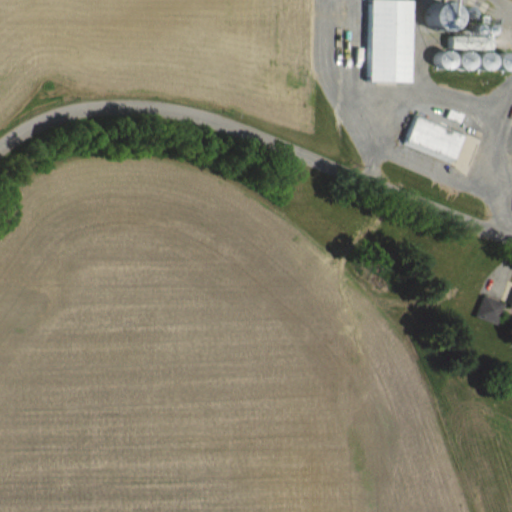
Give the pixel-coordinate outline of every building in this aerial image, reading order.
[(363,82),(405,82),(405,0),(364,0),(363,82)] [(431,33),(449,23),(437,1),(418,12),(431,33)] [(444,49),(484,49),(484,37),(444,37),(444,49)] [(439,51),(427,60),(437,72),(448,62),(439,51)] [(459,73),(470,62),(458,51),(448,62),(459,73)] [(500,74),(510,62),(499,52),(489,64),(500,74)] [(486,70),(486,53),(472,54),(472,70),(486,70)] [(411,114),(399,145),(448,163),(459,132),(411,114)]
